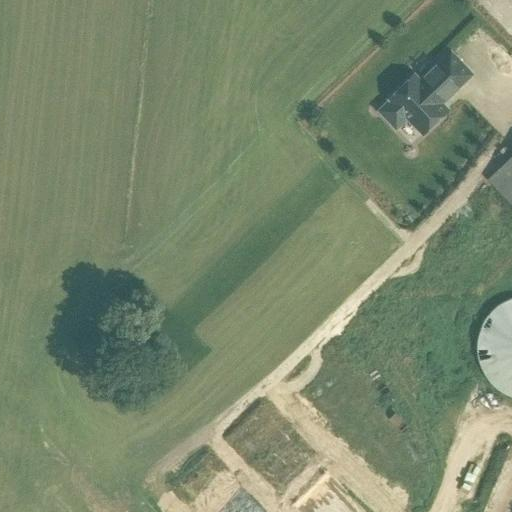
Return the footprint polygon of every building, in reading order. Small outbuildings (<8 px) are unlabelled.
[(511,0),(491,0),(511,20),(511,0)] [(379,111),(396,129),(408,118),(423,133),(447,110),(441,103),(471,74),(447,49),(433,63),(436,66),(420,81),(414,75),(389,99),(390,100),(379,111)] [(483,148),(508,117),(490,103),(466,134),(483,148)] [(511,155),(487,179),(488,181),(511,205),(511,155)] [(511,298),(509,299),(501,303),(492,310),(485,317),(480,326),(477,336),(475,346),(476,357),(479,367),(484,376),(489,384),(497,390),(503,394),(509,397),(511,397),(511,298)] [(422,437),(440,445),(466,390),(448,381),(422,437)] [(424,419),(434,392),(424,388),(413,416),(424,419)]
